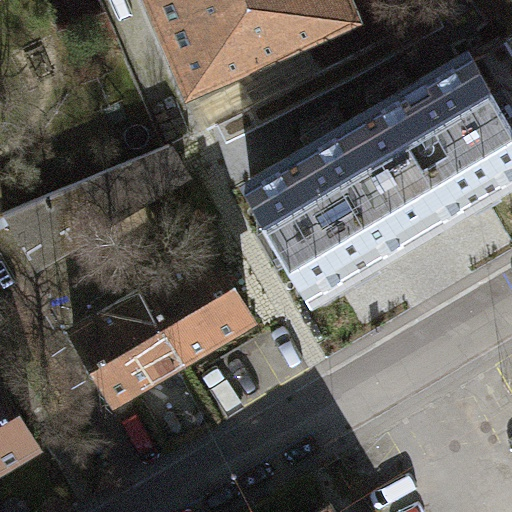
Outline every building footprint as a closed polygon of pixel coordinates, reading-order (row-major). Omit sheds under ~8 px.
[(154,0),(190,84),(356,11),(355,9),(376,0),(154,0)] [(402,26),(322,67),(332,87),(363,71),(445,23),(436,7),(402,26)] [(350,118),(411,222),(469,188),(477,201),(503,186),(495,173),(511,163),(511,50),(505,38),(475,56),(470,48),(350,118)] [(229,140),(332,87),(322,67),(219,120),(229,140)] [(411,222),(350,118),(250,177),(312,281),(349,259),(356,272),(382,257),(375,244),(411,222)] [(170,144),(81,181),(106,224),(190,174),(170,144)] [(81,181),(6,212),(38,267),(107,225),(106,224),(81,181)] [(210,245),(142,285),(184,356),(252,316),(210,245)] [(116,396),(184,356),(142,285),(74,325),(116,396)] [(0,465),(38,443),(0,379),(0,465)] [(333,511),(328,503),(313,511),(333,511)]
